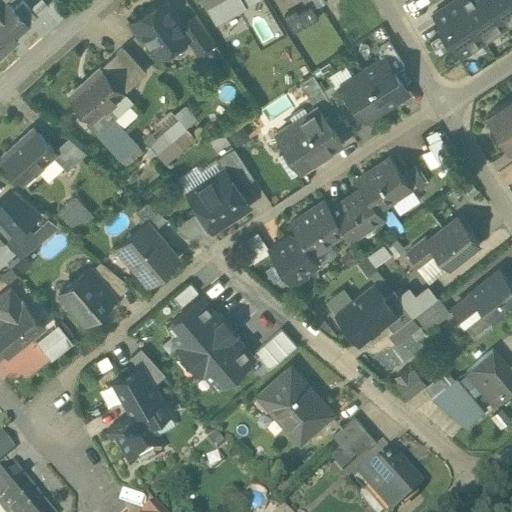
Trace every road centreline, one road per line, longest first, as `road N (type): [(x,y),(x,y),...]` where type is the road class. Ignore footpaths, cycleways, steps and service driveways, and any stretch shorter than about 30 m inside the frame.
road 1 (residential): [(210,249),(479,478)]
road 2 (residential): [(442,102),(210,249)]
road 3 (residential): [(210,249),(25,418)]
road 4 (residential): [(104,0),(0,91)]
road 5 (residential): [(511,213),(442,102)]
